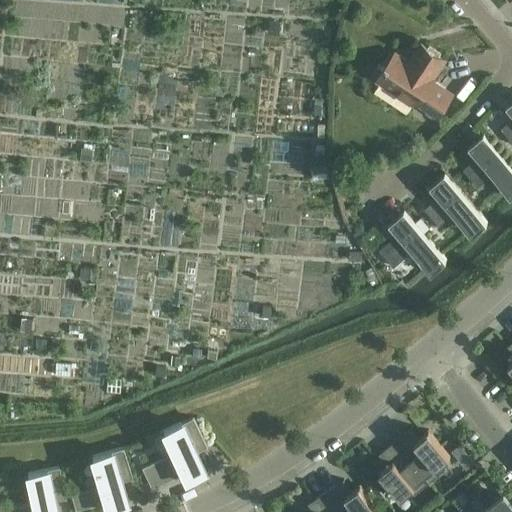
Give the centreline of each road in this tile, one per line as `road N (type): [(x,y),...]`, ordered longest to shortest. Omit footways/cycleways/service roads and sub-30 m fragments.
road 1 (residential): [(179,511),(247,482),(337,424),(429,348)]
road 2 (residential): [(367,184),(423,168),(511,64)]
road 3 (residential): [(429,348),(511,454)]
